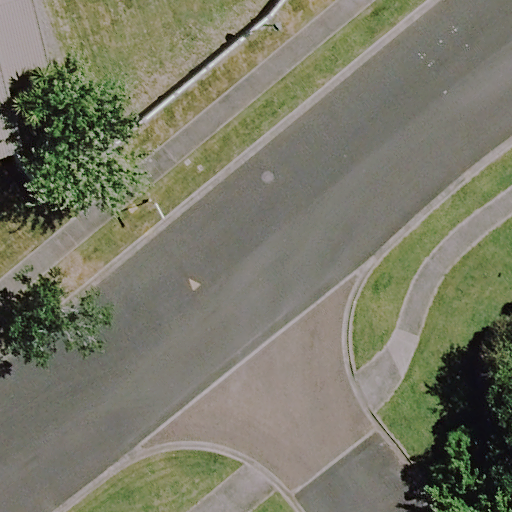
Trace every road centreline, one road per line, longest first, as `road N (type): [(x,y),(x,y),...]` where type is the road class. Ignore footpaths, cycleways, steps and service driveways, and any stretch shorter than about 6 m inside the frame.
road 1 (residential): [(511,51),(213,295)]
road 2 (residential): [(213,295),(0,477)]
road 3 (residential): [(213,295),(362,511)]
